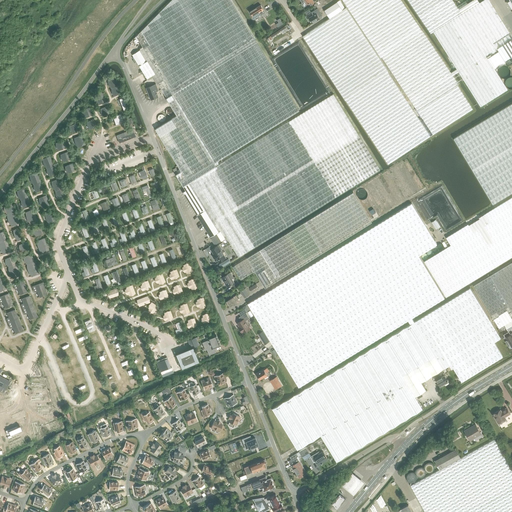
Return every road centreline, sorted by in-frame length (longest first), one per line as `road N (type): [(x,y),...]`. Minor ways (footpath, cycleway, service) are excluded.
road 1 (residential): [(247,382),(115,50)]
road 2 (residential): [(148,432),(55,468),(24,502)]
road 3 (primary): [(402,447),(511,367)]
road 4 (unclassified): [(294,493),(388,439),(402,447)]
road 5 (residential): [(294,493),(247,382)]
